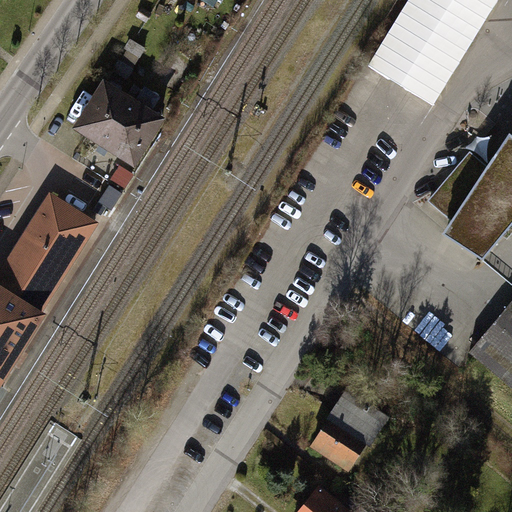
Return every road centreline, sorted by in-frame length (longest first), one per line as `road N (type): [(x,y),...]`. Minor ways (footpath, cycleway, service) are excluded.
road 1 (residential): [(198,511),(498,34)]
road 2 (primary): [(85,0),(0,124)]
